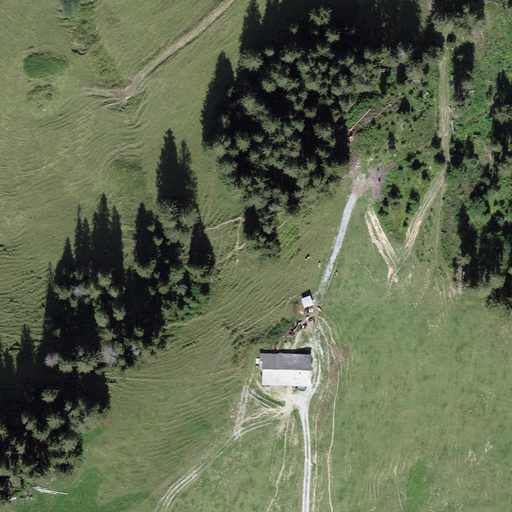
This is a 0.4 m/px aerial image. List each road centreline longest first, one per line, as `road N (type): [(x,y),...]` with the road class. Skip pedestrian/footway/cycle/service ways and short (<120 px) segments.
road 1 (track): [(363,179),(314,317),(319,365),(305,414),(307,511)]
road 2 (track): [(165,511),(177,489),(256,416),(305,414)]
